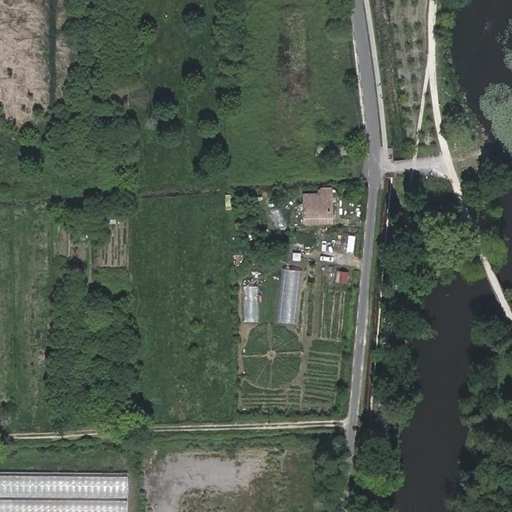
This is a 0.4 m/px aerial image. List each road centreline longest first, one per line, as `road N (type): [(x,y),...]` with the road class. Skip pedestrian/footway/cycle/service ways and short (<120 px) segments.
road 1 (unclassified): [(342,511),(376,167),(356,0)]
road 2 (track): [(0,436),(350,422)]
